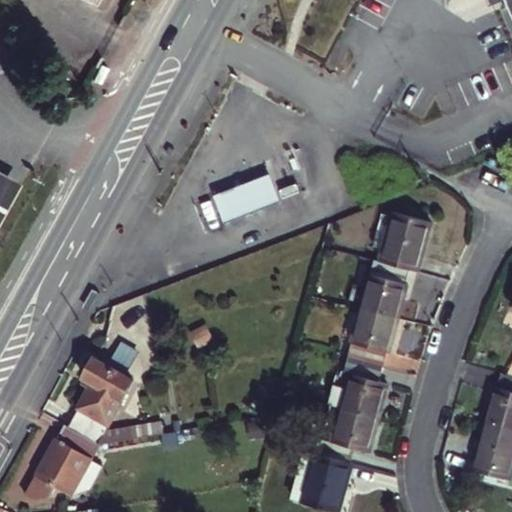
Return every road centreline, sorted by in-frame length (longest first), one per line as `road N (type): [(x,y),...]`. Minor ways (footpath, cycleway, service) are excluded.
road 1 (secondary): [(0,410),(207,35)]
road 2 (unknown): [(98,233),(405,214),(511,197)]
road 3 (secondary): [(174,18),(0,336)]
road 4 (residential): [(511,195),(207,35)]
road 5 (residential): [(511,201),(427,414),(419,475),(428,511)]
